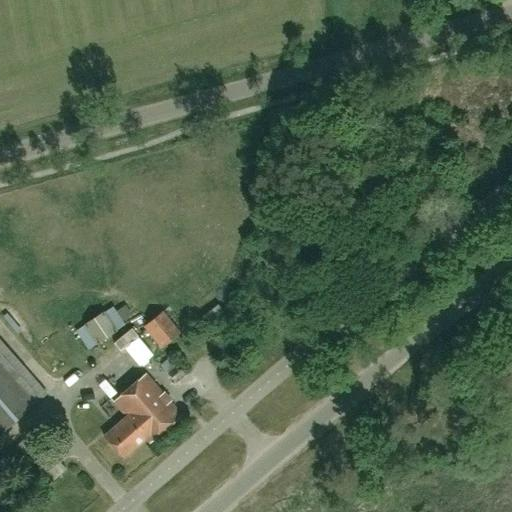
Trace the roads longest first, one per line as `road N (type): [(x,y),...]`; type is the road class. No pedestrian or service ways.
road 1 (unclassified): [(0,152),(511,14)]
road 2 (tertiary): [(212,511),(511,266)]
